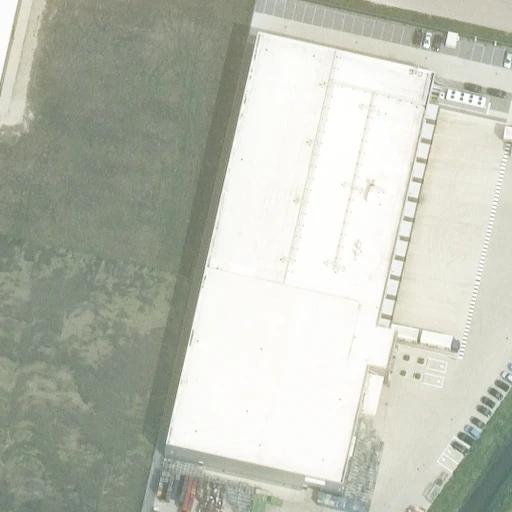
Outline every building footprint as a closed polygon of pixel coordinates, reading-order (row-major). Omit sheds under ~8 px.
[(11,0),(0,0),(0,29),(14,33),(23,3),(11,0)] [(0,29),(0,61),(5,63),(14,33),(0,29)] [(256,48),(164,459),(341,499),(367,381),(387,385),(396,346),(376,341),(376,339),(385,341),(389,327),(379,325),(381,320),(390,322),(393,308),(384,305),(385,300),(394,302),(397,288),(388,286),(389,280),(399,283),(402,269),(393,267),(394,261),(403,263),(406,249),(397,247),(398,242),(407,244),(410,230),(401,228),(402,222),(412,224),(415,210),(406,208),(407,203),(416,205),(419,190),(410,188),(433,87),(256,48)] [(440,95),(438,104),(485,115),(488,106),(440,95)] [(27,258),(0,372),(0,511),(52,511),(90,340),(154,354),(168,293),(27,258)]
